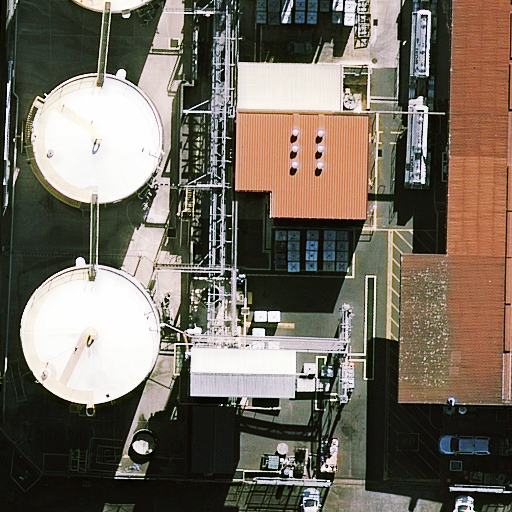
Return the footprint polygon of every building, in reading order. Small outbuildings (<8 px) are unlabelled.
[(511,379),(511,0),(447,0),(440,232),(404,231),(399,376),(511,379)] [(115,176),(122,176),(128,175),(134,173),(141,171),(146,168),(152,164),(157,160),(161,156),(166,151),(170,145),(173,140),(175,134),(177,127),(178,121),(178,114),(178,108),(177,102),(175,95),(173,89),(169,83),(166,78),(161,73),(157,68),(152,64),(146,61),(140,58),(134,56),(128,54),(121,53),(115,53),(108,54),(102,55),(96,57),(90,59),(84,62),(79,66),(74,71),(69,75),(65,81),(62,86),(60,92),(58,98),(56,105),(55,111),(55,118),(56,124),(58,131),(60,137),(62,143),(65,148),(70,154),(74,158),(79,162),(84,167),(90,170),(96,172),(102,174),(108,175),(115,176)] [(347,71),(252,67),(250,113),(244,112),(240,192),(276,193),(275,219),(370,223),(374,118),(345,117),(347,71)] [(98,369),(105,369),(111,368),(117,366),(124,364),(129,361),(135,358),(140,354),(145,349),(149,344),(153,339),(156,333),(158,327),(160,320),(161,314),(161,307),(161,301),(160,295),(158,288),(156,282),(153,276),(149,271),(144,266),(140,262),(135,258),(129,254),(123,251),(117,249),(111,247),(104,246),(98,246),(91,247),(85,248),(79,250),(73,253),(67,256),(62,260),(57,264),(52,268),(48,274),(45,280),(43,285),(41,291),(39,298),(38,305),(38,311),(39,317),(41,324),(43,330),(45,336),(48,341),(53,347),(57,352),(62,356),(67,360),(73,363),(79,365),(85,367),(91,368),(98,369)] [(305,354),(198,353),(197,398),(304,400),(305,354)] [(242,408),(197,405),(193,477),(238,479),(242,408)]
